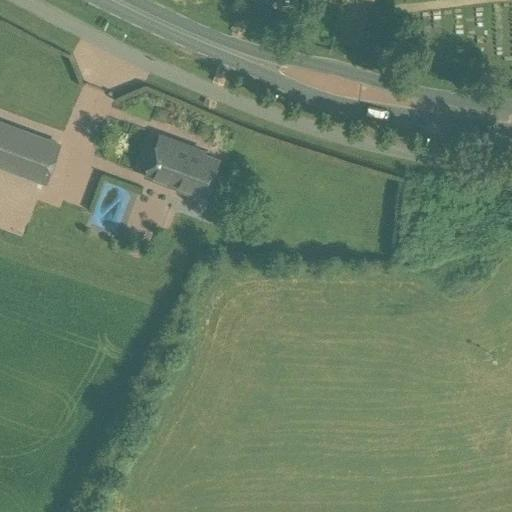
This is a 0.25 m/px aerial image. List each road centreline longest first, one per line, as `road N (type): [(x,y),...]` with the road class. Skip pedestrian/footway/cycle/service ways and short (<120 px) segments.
road 1 (unclassified): [(511,165),(329,133),(214,93),(21,0)]
road 2 (primary): [(229,50),(306,94),(350,107),(511,129)]
road 3 (primary): [(511,107),(428,97),(339,69),(229,50)]
